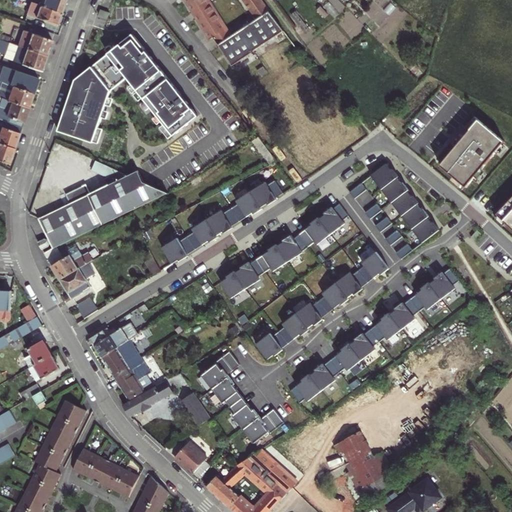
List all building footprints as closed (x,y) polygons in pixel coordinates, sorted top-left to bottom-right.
[(39,3),(39,5),(62,13),(65,4),(66,0),(45,0),(44,4),(39,3)] [(250,54),(283,34),(277,24),(258,0),(242,0),(256,19),(228,36),(205,0),(182,0),(208,41),(211,39),(231,67),(250,54)] [(27,15),(58,26),(62,13),(39,5),(31,2),(27,15)] [(108,13),(99,10),(98,15),(107,18),(108,13)] [(52,41),(23,31),(18,47),(21,49),(46,58),(52,41)] [(67,99),(56,131),(90,144),(110,90),(125,78),(172,137),(197,117),(178,94),(136,40),(131,35),(92,66),(74,81),(67,99)] [(40,73),(46,58),(21,49),(18,47),(15,46),(12,45),(6,60),(15,64),(40,73)] [(8,86),(32,95),(37,81),(20,74),(13,72),(8,86)] [(0,97),(0,99),(26,110),(32,95),(8,86),(0,82),(0,88),(3,90),(0,97)] [(0,121),(3,122),(19,129),(26,110),(0,99),(0,121)] [(441,162),(470,187),(509,141),(483,120),(474,130),(470,127),(441,162)] [(3,122),(0,129),(0,145),(12,150),(19,129),(3,122)] [(0,163),(6,166),(12,150),(0,145),(0,163)] [(76,165),(105,178),(117,172),(81,155),(76,165)] [(383,163),(369,175),(379,188),(394,177),(395,176),(391,171),(390,172),(383,163)] [(39,217),(53,246),(57,244),(166,194),(141,183),(136,172),(127,176),(117,172),(105,178),(101,179),(105,187),(91,193),(86,183),(65,192),(70,202),(39,217)] [(394,177),(379,188),(389,201),(404,190),(405,189),(402,184),(400,185),(394,177)] [(264,183),(250,192),(260,208),(269,203),(270,204),(276,201),(275,199),(282,194),(274,182),(266,186),(264,183)] [(352,198),(364,189),(359,183),(347,192),(352,198)] [(404,190),(389,201),(399,214),(414,203),(415,201),(412,197),(410,198),(404,190)] [(237,204),(230,209),(238,222),(255,211),(256,213),(261,210),(260,208),(250,192),(235,201),(237,204)] [(511,201),(501,214),(511,224),(511,201)] [(375,203),(363,212),(368,218),(380,209),(375,203)] [(414,203),(399,214),(409,227),(424,216),(425,214),(422,210),(420,211),(414,203)] [(318,221),(329,236),(344,224),(342,222),(348,217),(339,204),(333,209),(332,208),(326,212),(327,213),(318,221)] [(220,210),(206,220),(216,235),(225,230),(226,231),(231,228),(230,226),(238,222),(230,209),(222,213),(220,210)] [(196,225),(206,219),(201,212),(192,219),(196,225)] [(385,215),(373,225),(378,231),(390,222),(385,215)] [(424,216),(409,227),(422,243),(439,231),(435,225),(433,226),(431,224),(424,216)] [(299,235),(308,247),(314,242),(316,245),(329,236),(318,221),(317,219),(311,223),(313,225),(299,235)] [(186,237),(194,249),(204,243),(207,241),(208,242),(211,240),(211,239),(216,235),(206,220),(191,229),(193,232),(186,237)] [(395,228),(383,238),(388,244),(400,235),(395,228)] [(277,246),(287,263),(302,253),(301,252),(308,247),(299,235),(291,240),(289,236),(283,240),(284,242),(277,246)] [(160,247),(170,263),(177,259),(180,257),(181,259),(187,255),(186,254),(194,249),(186,237),(179,241),(177,238),(160,247)] [(38,242),(41,250),(48,247),(50,244),(48,240),(44,239),(38,242)] [(458,244),(457,245),(460,250),(467,244),(464,240),(458,244)] [(406,243),(394,252),(400,260),(412,251),(406,243)] [(43,254),(58,279),(72,271),(78,267),(98,257),(93,249),(74,260),(70,254),(63,258),(59,253),(61,251),(57,245),(43,254)] [(271,250),(256,260),(264,273),(270,269),(273,272),(287,263),(277,246),(276,245),(270,248),(271,250)] [(383,273),(388,269),(375,252),(361,263),(363,266),(358,271),(367,283),(382,272),(383,273)] [(244,267),(235,273),(245,289),(259,280),(257,277),(264,273),(256,260),(249,264),(248,263),(243,266),(244,267)] [(58,279),(70,299),(90,287),(78,267),(72,271),(58,279)] [(437,278),(429,284),(441,300),(455,289),(452,286),(459,281),(449,269),(443,274),(441,272),(436,276),(437,278)] [(367,283),(358,271),(351,275),(349,272),(335,283),(347,298),(356,292),(357,293),(362,289),(361,288),(367,283)] [(229,277),(220,283),(230,299),(245,289),(235,273),(234,272),(228,275),(229,277)] [(343,304),(348,300),(347,298),(335,283),(322,294),(324,297),(318,301),(327,314),(342,302),(343,304)] [(429,284),(428,283),(423,287),(424,288),(421,290),(409,300),(419,312),(425,307),(427,310),(441,300),(429,284)] [(14,294),(0,293),(0,313),(14,314),(14,294)] [(395,311),(389,315),(401,330),(415,320),(413,317),(419,312),(409,300),(403,304),(402,303),(397,307),(398,308),(395,311)] [(327,314),(318,301),(311,306),(309,303),(295,314),(307,329),(316,323),(317,324),(322,320),(321,319),(327,314)] [(79,312),(83,319),(96,311),(92,305),(79,312)] [(33,309),(25,314),(31,325),(39,321),(33,309)] [(382,321),(369,330),(379,343),(385,338),(387,341),(401,330),(389,315),(388,313),(383,317),(385,318),(382,321)] [(303,334),(308,331),(307,329),(295,314),(282,324),(284,327),(278,332),(287,344),(302,333),(303,334)] [(89,338),(101,357),(132,337),(135,336),(138,333),(131,322),(118,330),(115,326),(109,329),(107,327),(89,338)] [(355,341),(349,345),(361,361),(375,350),(373,347),(379,343),(369,330),(363,335),(362,334),(357,338),(358,339),(355,341)] [(5,339),(10,349),(19,343),(23,341),(18,332),(5,339)] [(281,349),(287,344),(278,332),(272,337),(270,334),(255,345),(267,360),(276,353),(277,354),(282,350),(281,349)] [(101,357),(114,378),(131,369),(137,365),(135,361),(126,366),(118,353),(125,349),(131,359),(142,352),(132,337),(101,357)] [(30,352),(38,367),(54,358),(46,344),(30,352)] [(341,352),(329,361),(339,373),(345,368),(347,371),(361,361),(349,345),(348,344),(343,348),(344,349),(341,352)] [(227,375),(239,365),(229,352),(215,363),(216,364),(201,376),(212,390),(228,377),(227,375)] [(32,370),(39,384),(61,373),(54,358),(38,367),(32,370)] [(315,372),(309,376),(321,391),(335,381),(332,378),(339,373),(329,361),(323,366),(322,364),(317,368),(318,370),(315,372)] [(114,378),(118,384),(134,375),(131,369),(114,378)] [(118,384),(127,401),(134,397),(144,391),(150,387),(154,385),(144,369),(141,371),(134,375),(118,384)] [(301,383),(288,392),(298,404),(304,400),(306,403),(321,391),(309,376),(308,375),(303,379),(304,380),(301,383)] [(232,381),(228,377),(212,390),(222,403),(225,401),(230,407),(242,398),(230,382),(232,381)] [(171,392),(164,379),(154,385),(150,387),(144,391),(134,397),(127,401),(121,405),(130,417),(142,410),(143,412),(151,406),(150,405),(165,396),(167,397),(170,395),(170,393),(171,392)] [(28,395),(31,402),(35,400),(45,394),(41,388),(28,395)] [(50,403),(45,394),(35,400),(42,413),(49,410),(47,405),(50,403)] [(88,407),(68,396),(37,457),(41,459),(14,511),(40,511),(62,470),(57,468),(88,407)] [(193,421),(196,427),(211,416),(198,396),(187,403),(197,418),(193,421)] [(242,398),(230,407),(235,414),(232,416),(243,430),(259,417),(255,412),(254,413),(242,398)] [(259,417),(243,430),(253,444),(268,432),(269,434),(284,423),(273,409),(261,419),(259,417)] [(12,413),(0,419),(0,434),(18,424),(12,413)] [(335,444),(366,500),(391,486),(360,430),(335,444)] [(10,446),(0,450),(0,466),(16,458),(10,446)] [(140,474),(84,446),(73,468),(129,496),(140,474)] [(185,447),(170,462),(188,479),(202,463),(185,447)] [(261,449),(242,462),(234,467),(222,480),(215,474),(204,485),(228,508),(233,511),(267,511),(287,492),(283,488),(268,475),(277,465),(261,449)] [(268,475),(283,488),(292,478),(277,465),(268,475)] [(132,511),(158,511),(169,491),(152,474),(132,511)] [(418,511),(422,511),(442,497),(428,479),(388,510),(389,511),(411,511),(416,509),(418,511)]
